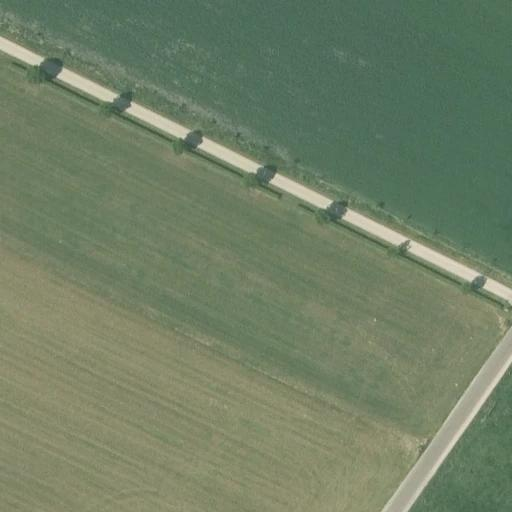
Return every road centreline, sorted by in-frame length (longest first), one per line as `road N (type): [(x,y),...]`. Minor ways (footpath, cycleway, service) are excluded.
road 1 (unknown): [(0,44),(511,301)]
road 2 (unclassified): [(393,511),(511,343)]
